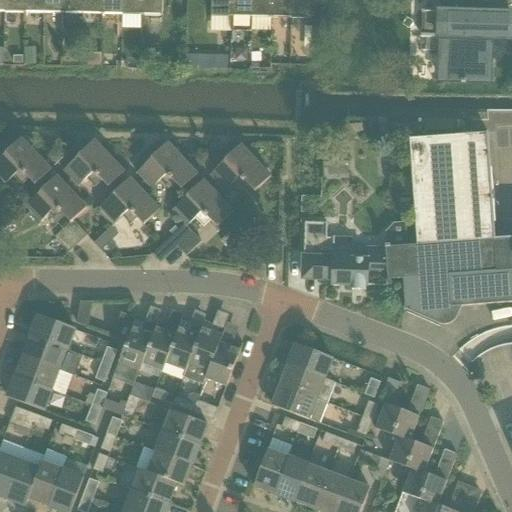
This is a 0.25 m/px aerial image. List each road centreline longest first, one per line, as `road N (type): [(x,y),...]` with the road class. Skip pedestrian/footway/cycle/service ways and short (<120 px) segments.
road 1 (residential): [(511,499),(477,414),(450,378),(417,355),(285,298)]
road 2 (residential): [(4,282),(187,281),(285,298)]
road 3 (residential): [(285,298),(202,511)]
